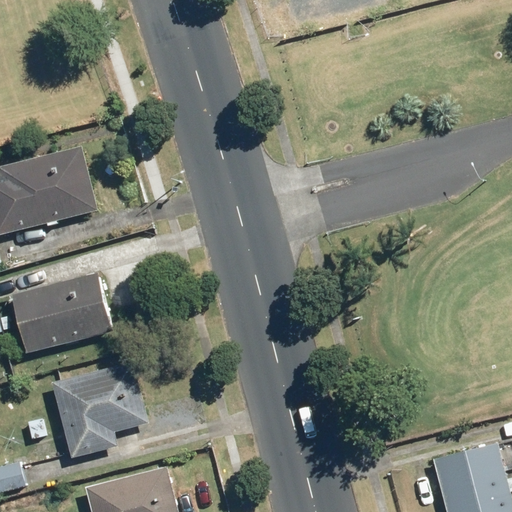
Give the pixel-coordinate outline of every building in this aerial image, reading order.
[(90,149),(0,172),(0,219),(4,236),(106,209),(90,149)] [(0,261),(8,259),(0,233),(0,261)] [(106,272),(21,293),(36,353),(121,332),(106,272)] [(62,381),(79,455),(130,443),(126,428),(156,421),(142,362),(62,381)] [(511,511),(511,509),(495,447),(432,464),(445,511),(511,511)] [(26,463),(0,468),(0,495),(31,490),(26,463)] [(186,511),(175,463),(95,483),(101,511),(186,511)]
